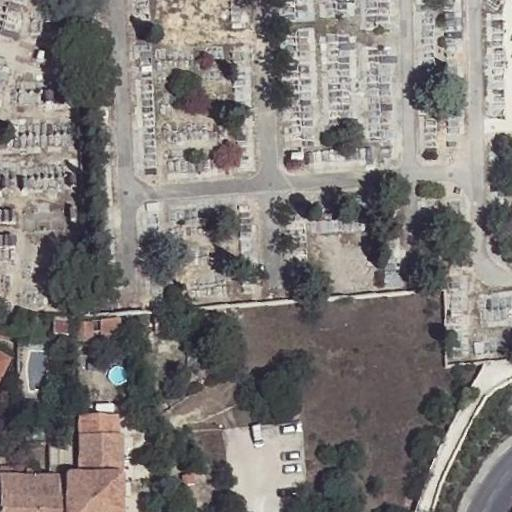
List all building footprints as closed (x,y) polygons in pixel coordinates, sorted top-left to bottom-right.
[(117,320),(99,322),(99,333),(100,336),(118,335),(117,320)] [(89,334),(89,323),(72,323),(72,341),(89,341),(89,334)] [(53,324),(51,334),(61,335),(62,325),(53,324)] [(16,444),(16,413),(0,413),(0,443),(5,444),(16,444)] [(79,479),(69,479),(68,511),(119,511),(120,436),(112,436),(111,418),(78,418),(79,479)] [(0,511),(36,511),(37,494),(48,494),(48,478),(27,478),(27,467),(10,467),(10,469),(0,468),(0,511)] [(68,511),(69,479),(67,479),(68,467),(60,467),(60,470),(53,469),(53,479),(48,478),(48,494),(37,494),(36,511),(68,511)]
